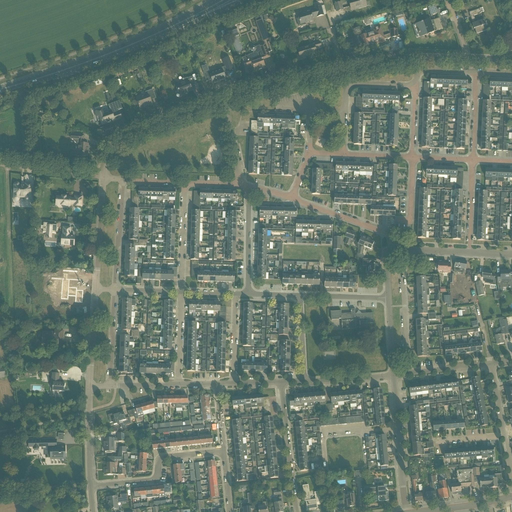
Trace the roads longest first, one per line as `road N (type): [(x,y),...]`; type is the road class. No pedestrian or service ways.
road 1 (primary): [(0,89),(181,23)]
road 2 (residential): [(104,177),(114,149),(128,138),(225,101)]
road 3 (residential): [(91,487),(155,480),(162,457),(224,450)]
road 4 (residential): [(405,511),(393,375)]
road 5 (residential): [(282,383),(296,511)]
road 6 (residential): [(344,73),(416,59),(469,60)]
road 7 (residential): [(402,250),(407,373)]
road 8 (residential): [(225,101),(344,73)]
